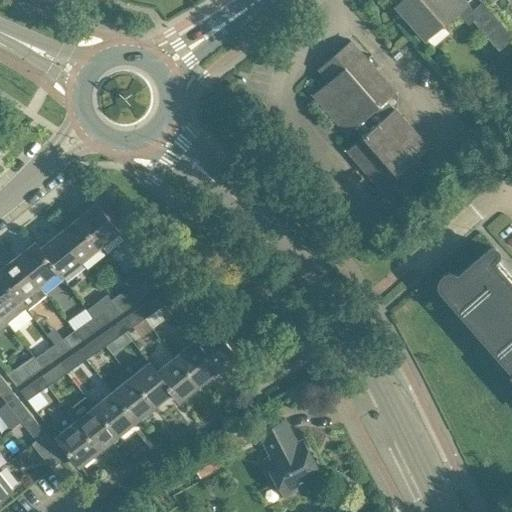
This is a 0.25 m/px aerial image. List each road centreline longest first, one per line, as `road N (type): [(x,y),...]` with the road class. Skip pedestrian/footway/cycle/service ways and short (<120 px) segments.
road 1 (tertiary): [(441,511),(369,366),(313,280),(255,216),(153,132)]
road 2 (residential): [(404,268),(500,190)]
road 3 (secondary): [(160,69),(259,0)]
